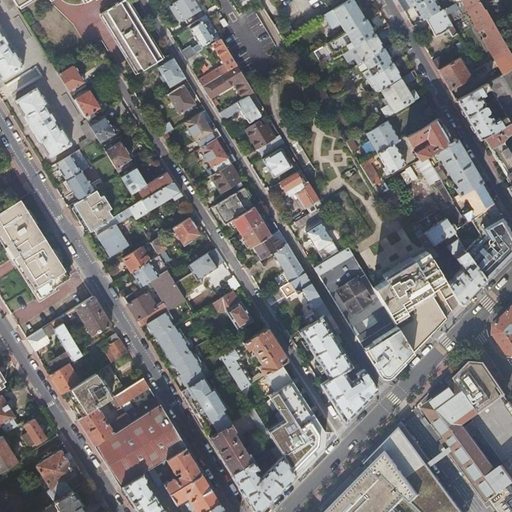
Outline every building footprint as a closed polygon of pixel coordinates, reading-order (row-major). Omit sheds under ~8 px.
[(11,0),(2,0),(8,9),(12,6),(13,9),(16,7),(15,5),(11,0)] [(136,73),(142,70),(153,63),(161,58),(126,0),(121,0),(118,2),(116,4),(114,4),(100,13),(136,73)] [(185,19),(188,25),(200,18),(206,14),(196,0),(177,0),(173,3),(174,4),(170,6),(178,21),(182,19),(183,20),(185,19)] [(340,23),(345,31),(365,19),(357,5),(365,0),(346,0),(332,9),(336,17),(333,18),(337,25),(340,23)] [(404,12),(414,7),(425,0),(397,0),(401,6),(403,10),(404,12)] [(425,0),(414,7),(421,20),(441,10),(434,0),(425,0)] [(457,0),(443,9),(450,21),(467,11),(470,16),(477,30),(478,30),(502,73),(511,67),(511,58),(479,0),(457,0)] [(332,9),(330,10),(324,13),(328,21),(333,18),(336,17),(332,9)] [(441,10),(421,20),(412,26),(415,31),(416,32),(429,24),(435,35),(448,28),(451,34),(456,32),(450,21),(443,9),(441,10)] [(381,18),(377,12),(366,18),(370,25),(381,18)] [(206,14),(200,18),(203,21),(190,29),(200,46),(213,39),(210,33),(215,29),(209,19),(206,14)] [(31,37),(18,15),(13,18),(26,40),(31,37)] [(345,31),(326,42),(332,51),(341,46),(345,44),(348,48),(353,45),(373,33),(370,27),(371,27),(370,25),(366,18),(365,19),(345,31)] [(281,30),(285,36),(293,31),(289,24),(281,30)] [(0,76),(2,79),(23,66),(19,59),(20,59),(19,57),(18,57),(13,50),(11,51),(0,32),(0,76)] [(344,51),(342,52),(347,60),(353,57),(357,63),(362,60),(382,48),(378,42),(379,41),(375,33),(373,33),(353,45),(348,48),(344,51)] [(228,69),(236,65),(220,38),(212,43),(228,69)] [(454,46),(459,57),(467,52),(461,42),(454,46)] [(98,61),(105,56),(97,43),(90,47),(98,61)] [(180,51),(186,59),(198,52),(194,45),(180,51)] [(198,52),(186,59),(191,68),(210,54),(205,47),(198,52)] [(362,71),(365,78),(370,75),(391,63),(387,57),(388,56),(383,48),(382,48),(362,60),(367,69),(362,71)] [(370,86),(374,93),(379,90),(399,78),(396,72),(397,71),(395,68),(409,60),(405,54),(391,63),(370,75),(375,83),(370,86)] [(438,56),(432,59),(438,69),(443,66),(438,56)] [(184,76),(173,57),(157,67),(169,86),(184,76)] [(448,88),(449,89),(470,77),(458,57),(443,66),(438,69),(448,88)] [(362,60),(357,63),(362,71),(367,69),(362,60)] [(198,79),(202,85),(223,72),(220,68),(222,67),(221,64),(198,79)] [(67,91),(71,89),(83,82),(72,65),(61,71),(57,74),(67,91)] [(223,72),(202,85),(209,97),(233,83),(242,97),(252,91),(250,88),(236,65),(228,69),(223,72)] [(511,87),(511,67),(502,73),(485,83),(489,89),(494,98),(511,87)] [(136,73),(131,77),(135,84),(146,77),(142,70),(136,73)] [(381,108),(385,116),(417,97),(414,90),(412,90),(408,92),(404,85),(414,79),(409,72),(399,78),(379,90),(384,97),(381,99),(385,106),(381,108)] [(370,75),(365,78),(370,86),(375,83),(370,75)] [(508,122),(504,116),(499,119),(497,116),(494,119),(491,113),(487,113),(488,111),(485,106),(483,105),(484,102),(481,97),(485,95),(483,92),(489,89),(485,83),(455,100),(456,101),(470,125),(478,139),(482,136),(508,122)] [(182,84),(167,93),(178,112),(194,103),(182,84)] [(40,141),(49,156),(71,143),(61,127),(59,129),(44,104),(46,103),(42,96),(43,95),(41,93),(40,93),(36,87),(15,100),(24,116),(23,116),(31,130),(39,142),(40,141)] [(511,87),(494,98),(504,116),(508,122),(511,129),(511,87)] [(72,100),(83,117),(99,107),(88,90),(72,100)] [(252,91),(242,97),(236,101),(240,109),(237,111),(242,120),(246,117),(249,122),(260,116),(260,113),(255,105),(259,102),(252,91)] [(78,115),(65,93),(60,96),(74,118),(78,115)] [(214,106),(218,112),(231,104),(234,103),(231,98),(225,102),(224,100),(214,106)] [(231,104),(218,112),(222,118),(234,111),(234,109),(231,104)] [(211,120),(204,109),(199,112),(206,123),(211,120)] [(206,123),(199,112),(184,122),(195,140),(197,139),(201,146),(215,138),(220,135),(216,128),(210,131),(206,123)] [(104,116),(88,126),(96,138),(98,142),(114,133),(104,116)] [(413,151),(418,159),(432,151),(450,141),(444,129),(437,117),(405,136),(409,144),(424,136),(426,137),(428,141),(427,143),(413,151)] [(361,144),(369,157),(372,155),(393,143),(398,140),(387,119),(365,132),(369,140),(361,144)] [(88,126),(85,120),(82,121),(84,124),(79,126),(86,138),(78,143),(80,148),(96,138),(88,126)] [(157,129),(161,135),(172,128),(169,122),(157,129)] [(511,129),(508,122),(482,136),(496,160),(511,185),(511,184),(511,157),(501,139),(505,135),(511,130),(511,129)] [(246,131),(256,148),(274,137),(265,123),(261,126),(257,124),(246,131)] [(229,130),(232,135),(238,132),(235,127),(229,130)] [(256,148),(255,149),(260,157),(284,143),(279,134),(274,137),(256,148)] [(215,138),(201,146),(199,147),(210,165),(199,171),(204,180),(210,176),(229,165),(236,161),(232,154),(226,157),(215,138)] [(450,141),(432,151),(436,159),(439,158),(455,185),(453,187),(457,195),(480,182),(467,161),(454,138),(450,141)] [(119,142),(104,151),(114,168),(130,159),(119,142)] [(404,163),(393,143),(372,155),(377,164),(380,162),(381,165),(383,164),(384,166),(382,168),(385,173),(388,172),(388,173),(404,163)] [(280,148),(262,160),(273,177),(291,166),(280,148)] [(0,150),(0,171),(9,166),(0,150)] [(193,151),(182,158),(186,165),(198,158),(193,151)] [(81,171),(70,154),(55,163),(61,173),(65,180),(81,171)] [(366,159),(358,163),(372,186),(379,181),(366,159)] [(117,173),(128,166),(126,162),(115,169),(117,173)] [(229,165),(210,176),(211,177),(209,179),(217,191),(219,189),(220,191),(229,186),(232,190),(241,184),(229,165)] [(410,166),(401,170),(407,183),(416,179),(410,166)] [(135,167),(119,177),(130,194),(136,190),(142,199),(172,181),(166,172),(145,184),(135,167)] [(82,170),(81,171),(65,180),(71,190),(77,199),(94,189),(87,178),(87,179),(82,170)] [(300,170),(279,182),(278,185),(280,188),(283,189),(287,196),(296,191),(305,206),(310,203),(318,199),(300,170)] [(440,170),(436,172),(441,181),(445,179),(440,170)] [(180,195),(172,181),(142,199),(140,200),(128,207),(132,215),(134,218),(162,201),(171,196),(173,199),(180,195)] [(480,182),(457,195),(451,199),(457,209),(461,206),(457,199),(459,199),(460,200),(465,197),(472,209),(467,212),(468,215),(462,219),(464,222),(467,220),(492,203),(486,193),(480,182)] [(244,188),(243,187),(212,206),(218,216),(217,217),(222,223),(223,223),(223,224),(227,222),(252,206),(253,206),(248,198),(249,197),(249,196),(250,195),(246,187),(244,188)] [(92,229),(110,218),(111,217),(94,189),(77,199),(71,203),(83,223),(88,231),(92,229)] [(164,204),(173,199),(171,196),(162,201),(164,204)] [(68,277),(19,199),(0,210),(0,235),(33,288),(36,287),(41,295),(68,277)] [(463,250),(484,279),(499,264),(511,250),(511,237),(498,214),(492,203),(467,220),(478,235),(463,250)] [(257,214),(252,206),(227,222),(232,230),(237,227),(240,233),(264,220),(259,213),(257,214)] [(322,206),(310,213),(314,220),(326,213),(322,206)] [(111,217),(110,218),(114,225),(132,215),(128,207),(111,217)] [(304,216),(296,221),(301,228),(309,223),(304,216)] [(110,218),(92,229),(97,235),(96,235),(103,246),(109,257),(127,246),(114,225),(110,218)] [(190,221),(188,218),(171,228),(182,246),(191,241),(191,240),(199,235),(194,228),(195,227),(191,221),(190,221)] [(417,237),(425,250),(432,245),(440,240),(452,231),(453,230),(445,218),(417,237)] [(240,233),(240,234),(243,239),(242,240),(246,248),(248,247),(249,248),(270,235),(265,227),(267,226),(264,220),(240,233)] [(320,222),(305,231),(317,251),(321,248),(325,254),(335,247),(320,222)] [(157,237),(160,235),(157,229),(145,236),(149,242),(150,242),(157,237)] [(282,236),(278,230),(271,234),(270,235),(249,248),(254,256),(257,254),(261,259),(273,252),(287,244),(284,239),(280,242),(278,239),(282,236)] [(446,284),(453,295),(459,305),(466,298),(484,279),(463,250),(452,231),(440,240),(442,243),(446,240),(448,245),(446,245),(462,267),(446,284)] [(163,246),(157,237),(150,242),(155,251),(163,246)] [(287,244),(273,252),(285,271),(278,275),(284,284),(304,272),(287,244)] [(432,245),(425,250),(431,260),(438,256),(432,245)] [(130,272),(149,261),(140,247),(122,258),(130,272)] [(347,247),(313,267),(330,295),(337,290),(357,279),(364,274),(347,247)] [(221,259),(215,248),(208,253),(187,266),(196,280),(216,267),(214,263),(221,259)] [(384,280),(372,287),(377,295),(396,326),(411,351),(445,317),(431,294),(438,289),(445,299),(453,295),(446,284),(431,260),(425,250),(383,277),(384,280)] [(261,259),(245,269),(250,276),(265,267),(261,259)] [(158,275),(149,261),(130,272),(139,286),(142,285),(147,282),(158,275)] [(184,300),(170,277),(166,270),(158,275),(147,282),(154,294),(149,297),(146,292),(126,304),(135,319),(140,326),(145,323),(160,314),(152,301),(154,300),(153,298),(158,295),(166,310),(168,309),(184,300)] [(284,284),(264,297),(273,311),(284,304),(281,299),(285,296),(286,299),(295,293),(298,293),(302,290),(315,312),(305,318),(309,324),(321,316),(329,312),(304,272),(284,284)] [(372,287),(364,274),(357,279),(369,300),(377,295),(372,287)] [(369,300),(357,279),(337,290),(350,312),(369,300)] [(122,297),(126,304),(146,292),(142,285),(139,286),(129,292),(122,297)] [(337,290),(330,295),(343,316),(350,312),(337,290)] [(239,302),(231,291),(212,303),(217,312),(224,312),(226,311),(237,329),(251,320),(240,301),(239,302)] [(343,316),(363,350),(371,345),(369,342),(396,326),(377,295),(369,300),(350,312),(343,316)] [(97,305),(92,296),(58,317),(60,320),(61,322),(77,312),(92,335),(110,324),(97,305)] [(511,307),(494,325),(494,334),(501,344),(508,354),(511,354),(511,307)] [(174,318),(168,309),(166,310),(164,311),(160,314),(145,323),(154,337),(154,336),(170,362),(171,362),(179,374),(177,375),(186,388),(180,392),(199,423),(207,436),(229,423),(231,422),(224,409),(226,408),(215,388),(212,390),(205,377),(202,371),(205,370),(200,362),(201,361),(197,353),(194,355),(191,349),(190,350),(187,345),(190,343),(180,328),(178,329),(174,324),(171,319),(174,318)] [(350,365),(321,316),(309,324),(297,330),(302,339),(300,341),(304,347),(307,346),(317,363),(315,365),(319,371),(321,370),(326,378),(318,383),(344,423),(366,400),(376,390),(362,367),(353,373),(355,376),(348,380),(342,370),(350,365)] [(61,322),(60,320),(57,322),(59,324),(52,329),(66,351),(51,360),(56,368),(70,358),(71,360),(81,354),(77,347),(76,345),(68,332),(61,322)] [(53,321),(25,338),(34,352),(47,343),(48,340),(46,336),(52,332),(49,327),(55,324),(53,321)] [(387,376),(390,376),(412,353),(411,351),(396,326),(369,342),(371,345),(363,350),(378,373),(379,374),(381,375),(383,376),(387,376)] [(286,359),(265,327),(238,344),(220,356),(240,389),(251,382),(238,360),(242,357),(241,354),(243,353),(239,347),(243,344),(247,350),(250,348),(261,365),(258,367),(262,374),(265,375),(282,362),(286,359)] [(68,332),(76,345),(81,342),(73,329),(68,332)] [(110,362),(127,352),(115,334),(99,344),(110,362)] [(233,337),(215,348),(220,356),(238,344),(233,337)] [(81,354),(85,352),(81,345),(77,347),(81,354)] [(48,374),(60,393),(66,389),(79,382),(67,362),(48,374)] [(280,454),(293,475),(326,443),(327,431),(282,362),(265,375),(276,391),(268,397),(285,423),(267,434),(280,454)] [(471,363),(456,379),(458,383),(474,404),(498,388),(499,387),(484,364),(471,363)] [(75,414),(77,418),(97,406),(100,404),(113,396),(123,390),(107,364),(79,382),(66,389),(73,401),(71,406),(76,414),(75,414)] [(119,405),(148,387),(142,378),(123,390),(113,396),(119,405)] [(511,483),(511,455),(499,438),(480,412),(474,404),(458,383),(425,407),(435,422),(436,421),(447,436),(441,440),(486,502),(492,498),(511,483)] [(498,388),(474,404),(480,412),(499,438),(511,428),(511,405),(509,402),(508,403),(503,396),(504,395),(499,387),(498,388)] [(5,432),(17,425),(13,418),(15,417),(1,395),(0,395),(0,425),(5,432)] [(113,396),(100,404),(107,416),(113,412),(112,410),(119,405),(113,396)] [(126,414),(130,421),(158,404),(154,397),(126,414)] [(130,421),(92,445),(119,487),(142,473),(147,469),(152,467),(184,446),(158,404),(130,421)] [(76,419),(92,445),(130,421),(126,414),(125,412),(124,413),(121,409),(117,411),(120,416),(113,420),(113,423),(109,426),(107,422),(105,423),(103,419),(105,418),(97,406),(77,418),(76,419)] [(263,437),(267,434),(252,409),(248,412),(263,437)] [(23,425),(36,445),(46,438),(34,418),(23,425)] [(229,423),(207,436),(218,454),(230,473),(252,460),(247,452),(250,450),(248,446),(243,449),(240,445),(243,443),(241,441),(239,442),(232,432),(234,430),(229,423)] [(511,428),(499,438),(511,455),(511,428)] [(0,470),(16,461),(0,435),(0,470)] [(193,460),(184,446),(152,467),(154,470),(166,462),(173,473),(177,471),(179,474),(174,478),(172,477),(162,483),(162,484),(168,493),(201,474),(193,460)] [(36,465),(43,476),(72,458),(69,452),(64,455),(60,450),(36,465)] [(273,497),(293,475),(280,454),(278,451),(273,454),(277,460),(259,478),(254,470),(257,468),(254,464),(263,458),(261,454),(252,460),(230,473),(252,509),(260,510),(273,497)] [(71,467),(76,464),(72,458),(43,476),(51,488),(75,473),(71,467)] [(154,470),(152,467),(147,469),(158,487),(162,484),(162,483),(154,470)] [(388,511),(404,495),(383,475),(381,478),(369,467),(325,511),(388,511)] [(142,473),(119,487),(134,511),(165,511),(159,502),(155,504),(154,502),(158,499),(154,493),(152,494),(145,482),(144,477),(142,473)] [(209,486),(201,474),(168,493),(175,504),(188,496),(189,499),(188,500),(188,501),(190,505),(187,506),(190,510),(192,509),(194,511),(202,511),(219,502),(209,486)] [(511,511),(511,483),(492,498),(502,511),(511,511)] [(85,511),(72,489),(53,501),(60,511),(85,511)] [(224,511),(219,502),(202,511),(224,511)]
